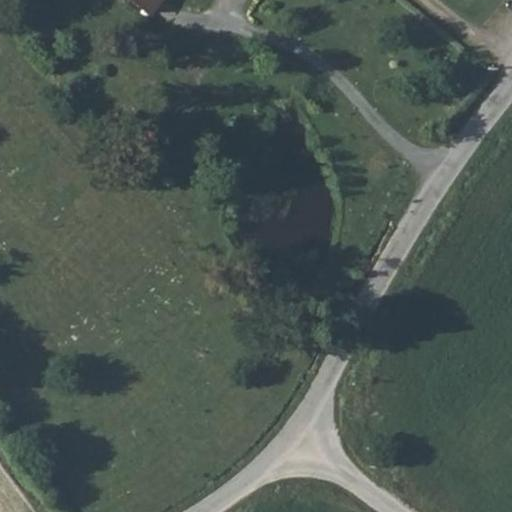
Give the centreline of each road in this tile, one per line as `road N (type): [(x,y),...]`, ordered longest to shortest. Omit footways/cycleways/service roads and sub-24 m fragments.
road 1 (unclassified): [(289,435),(438,186),(511,90)]
road 2 (unclassified): [(289,435),(383,511)]
